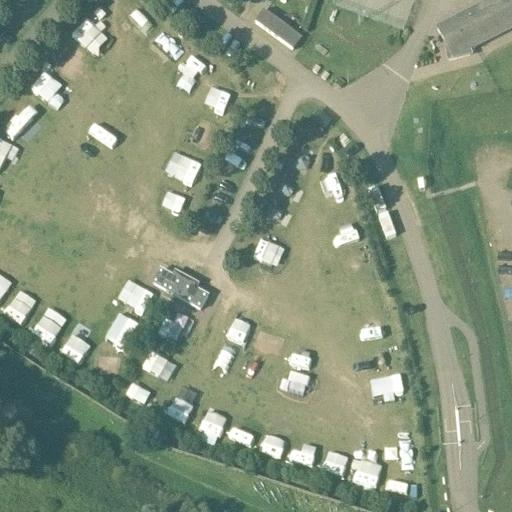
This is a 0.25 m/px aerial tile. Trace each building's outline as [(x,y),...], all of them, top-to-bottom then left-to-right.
[(453,58),(511,28),(511,18),(508,12),(511,10),(511,0),(477,0),(482,9),(439,31),(453,58)] [(265,11),(255,24),(296,51),(305,38),(265,11)] [(86,23),(74,40),(98,56),(110,39),(86,23)] [(164,31),(151,45),(168,60),(181,45),(164,31)] [(192,53),(178,70),(195,84),(209,68),(192,53)] [(28,88),(40,102),(57,87),(44,73),(28,88)] [(200,116),(191,136),(211,145),(220,125),(200,116)] [(0,138),(0,170),(5,172),(16,145),(0,138)] [(177,176),(194,183),(200,167),(183,160),(177,176)] [(385,246),(400,242),(390,201),(375,204),(385,246)] [(12,216),(3,232),(21,241),(29,225),(12,216)] [(207,310),(213,298),(159,268),(153,279),(207,310)] [(413,272),(398,277),(409,310),(424,305),(413,272)] [(0,310),(15,286),(0,276),(0,310)] [(113,306),(139,322),(153,299),(126,283),(113,306)] [(10,319),(27,327),(38,302),(21,294),(10,319)] [(54,346),(70,321),(52,309),(36,335),(54,346)] [(118,316),(107,334),(125,346),(136,328),(118,316)] [(163,325),(158,338),(177,346),(182,332),(163,325)] [(75,335),(61,354),(79,366),(93,347),(75,335)] [(221,439),(225,421),(205,417),(201,435),(221,439)] [(261,451),(280,459),(287,442),(268,434),(261,451)] [(292,463),(313,467),(317,449),(296,445),(292,463)]
